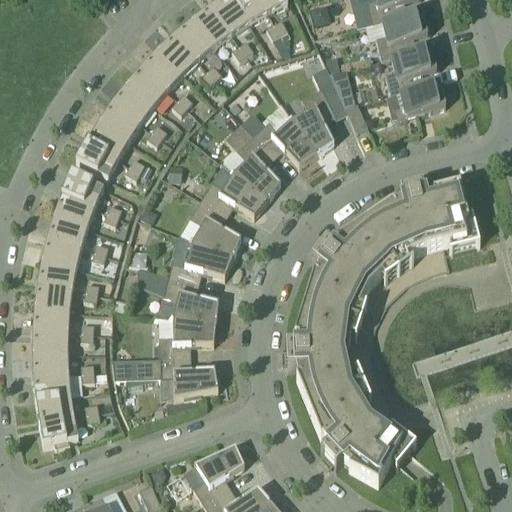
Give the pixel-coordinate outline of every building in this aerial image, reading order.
[(231,43),(249,31),(230,0),(211,13),(211,12),(210,12),(231,43)] [(249,31),(267,20),(256,0),(230,0),(249,31)] [(256,0),(267,20),(287,10),(283,2),(285,0),(256,0)] [(407,22),(404,10),(418,6),(417,5),(421,4),(421,2),(417,3),(416,0),(374,0),(376,7),(366,10),(372,32),(381,29),(407,22)] [(210,13),(192,27),(214,55),(231,43),(210,12),(210,13)] [(416,58),(416,57),(413,46),(427,42),(426,40),(430,40),(430,38),(426,38),(421,18),(407,22),(381,29),(385,43),(375,45),(381,67),(391,65),(390,64),(416,58)] [(198,69),(214,55),(192,27),(175,41),(174,40),(173,41),(198,69)] [(281,27),(273,31),(279,42),(287,38),(281,27)] [(272,46),(279,42),(273,31),(266,35),(272,46)] [(174,42),(157,58),(183,83),(198,69),(173,41),(174,42)] [(246,63),(247,62),(253,58),(245,48),(238,53),(246,63)] [(239,68),(246,63),(238,53),(231,58),(239,68)] [(430,54),(416,57),(416,58),(390,64),(391,65),(394,79),(384,81),(390,103),(399,101),(399,100),(425,94),(425,93),(421,81),(436,78),(435,76),(439,76),(439,74),(435,74),(430,54)] [(167,99),(183,83),(157,58),(142,74),(141,73),(140,73),(167,99)] [(340,76),(337,63),(325,65),(328,78),(340,76)] [(213,72),(206,78),(215,88),(221,82),(213,72)] [(141,75),(126,92),(154,115),(167,99),(140,73),(140,74),(141,75)] [(307,119),(291,127),(316,163),(333,151),(323,130),(334,125),(335,127),(337,126),(347,121),(345,116),(338,100),(325,75),(313,80),(321,96),(301,106),(307,119)] [(208,93),(215,88),(206,78),(200,84),(208,93)] [(399,100),(399,101),(403,114),(393,117),(395,126),(445,114),(439,89),(425,93),(425,94),(399,100)] [(111,109),(111,110),(141,131),(154,115),(126,92),(112,110),(111,109)] [(352,97),(338,100),(345,116),(355,111),(352,97)] [(183,101),(177,107),(186,115),(192,109),(183,101)] [(181,122),(186,115),(177,107),(171,113),(181,122)] [(141,131),(111,110),(112,111),(99,129),(129,149),(141,131)] [(367,134),(356,111),(355,112),(345,116),(347,121),(355,140),(367,134)] [(268,129),(265,132),(253,119),(241,131),(274,166),(283,158),(299,175),(316,163),(291,127),(278,139),(268,129)] [(86,149),(118,167),(129,149),(99,129),(87,149),(86,148),(86,149)] [(274,166),(241,131),(225,146),(246,169),(233,181),(267,208),(280,192),(264,175),(274,166)] [(156,132),(151,139),(161,146),(166,139),(156,132)] [(156,153),(161,146),(151,139),(146,146),(156,153)] [(118,167),(86,149),(85,149),(86,150),(75,170),(108,187),(118,167)] [(133,166),(129,173),(140,179),(144,172),(133,166)] [(145,170),(144,172),(140,179),(146,183),(151,174),(145,170)] [(211,189),(200,208),(227,224),(234,213),(253,225),(267,208),(233,181),(222,172),(211,189)] [(136,187),(140,179),(129,173),(124,181),(136,187)] [(183,188),(185,174),(171,173),(170,187),(183,188)] [(60,202),(95,216),(103,195),(71,180),(62,202),(60,201),(60,202)] [(472,245),(466,222),(459,194),(432,201),(432,203),(424,205),(422,195),(400,200),(402,211),(395,214),(393,211),(365,229),(404,287),(430,276),(445,273),(440,253),(448,251),(472,245)] [(61,203),(53,224),(87,236),(95,216),(60,202),(60,203),(61,203)] [(193,249),(232,266),(240,247),(221,235),(227,224),(200,208),(189,226),(201,233),(193,249)] [(109,212),(106,220),(118,225),(121,217),(109,212)] [(146,213),(140,224),(152,231),(158,219),(146,213)] [(115,233),(118,225),(106,220),(103,228),(115,233)] [(45,245),(45,246),(81,256),(87,236),(53,224),(47,246),(45,245)] [(404,287),(365,229),(338,247),(340,250),(334,256),(325,250),(312,268),(320,275),(317,282),(313,281),(303,312),(371,333),(384,308),(404,287)] [(46,247),(41,269),(76,276),(81,256),(45,246),(45,247),(46,247)] [(224,286),(232,266),(193,249),(187,267),(174,263),(168,284),(199,292),(202,280),(224,286)] [(96,251),(93,259),(106,262),(108,254),(96,251)] [(103,271),(106,262),(93,259),(91,267),(103,271)] [(36,291),(72,297),(76,276),(41,269),(37,291),(36,291)] [(138,292),(163,303),(163,305),(177,308),(172,326),(216,331),(218,310),(195,304),(199,292),(168,284),(138,275),(138,292)] [(37,292),(34,315),(70,318),(72,297),(36,291),(35,292),(37,292)] [(86,291),(85,299),(97,301),(99,293),(86,291)] [(96,310),(97,301),(85,299),(83,308),(96,310)] [(371,333),(303,312),(294,344),(297,345),(296,353),(286,353),(287,376),(297,376),(299,384),(296,385),(308,416),(374,389),(368,361),(371,333)] [(31,337),(31,338),(68,339),(70,318),(34,315),(32,337),(31,337)] [(190,365),(190,353),(213,352),(216,331),(172,326),(172,344),(158,344),(159,366),(190,365)] [(81,331),(80,340),(93,341),(94,332),(81,331)] [(32,338),(32,361),(68,361),(68,339),(31,338),(32,338)] [(93,349),(93,341),(80,340),(80,349),(93,349)] [(31,384),(69,382),(68,361),(32,361),(32,384),(31,384)] [(159,366),(142,367),(113,368),(114,388),(124,388),(124,393),(159,386),(159,388),(174,388),(174,405),(173,405),(173,406),(183,405),(183,409),(201,405),(201,401),(217,398),(214,377),(191,378),(190,365),(159,366)] [(80,372),(81,381),(94,380),(93,372),(80,372)] [(94,389),(94,380),(81,381),(81,390),(94,389)] [(32,385),(35,407),(70,403),(69,382),(31,384),(31,385),(32,385)] [(402,449),(386,437),(374,426),(389,413),(374,389),(308,416),(320,446),(323,445),(328,452),(320,459),(333,473),(335,476),(343,469),(349,475),(348,477),(378,493),(390,470),(402,449)] [(37,430),(73,424),(70,403),(35,407),(38,430),(37,430)] [(84,413),(86,422),(98,419),(97,411),(84,413)] [(100,428),(98,419),(86,422),(87,430),(100,428)] [(78,446),(73,424),(37,430),(37,431),(38,431),(43,454),(54,451),(55,456),(69,452),(68,448),(78,446)] [(183,480),(203,511),(207,511),(231,497),(224,487),(244,474),(235,454),(219,462),(218,458),(201,466),(203,469),(195,473),(183,480)] [(163,474),(151,478),(155,490),(162,488),(165,481),(163,474)] [(159,511),(151,492),(139,498),(145,511),(159,511)] [(238,508),(231,497),(207,511),(270,511),(271,511),(257,495),(238,508)]
